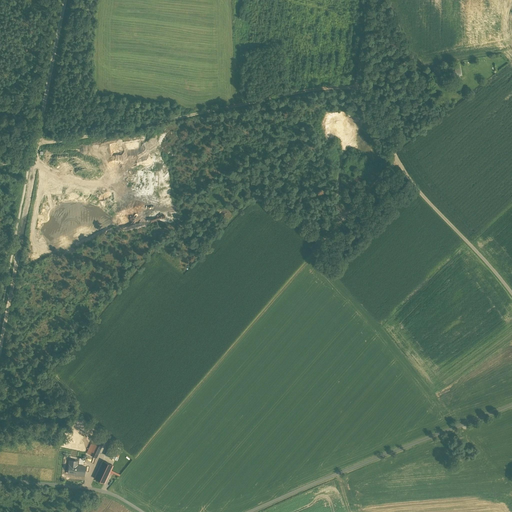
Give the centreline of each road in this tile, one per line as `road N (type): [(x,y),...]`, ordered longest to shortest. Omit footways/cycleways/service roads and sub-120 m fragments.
road 1 (track): [(105,493),(392,158)]
road 2 (track): [(37,144),(360,81),(369,0)]
road 3 (track): [(0,340),(66,0)]
road 4 (unclassified): [(511,406),(250,511)]
road 5 (unclassified): [(511,293),(405,171),(360,81)]
road 6 (unclassified): [(66,0),(37,144)]
road 7 (unclassified): [(140,511),(96,490),(0,480)]
